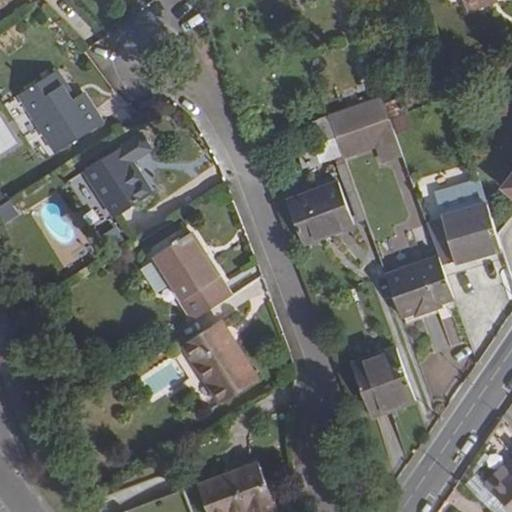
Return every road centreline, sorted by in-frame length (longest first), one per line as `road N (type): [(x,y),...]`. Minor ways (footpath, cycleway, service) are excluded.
road 1 (residential): [(335,511),(321,478),(319,364),(226,119),(153,61)]
road 2 (tertiary): [(402,511),(511,352)]
